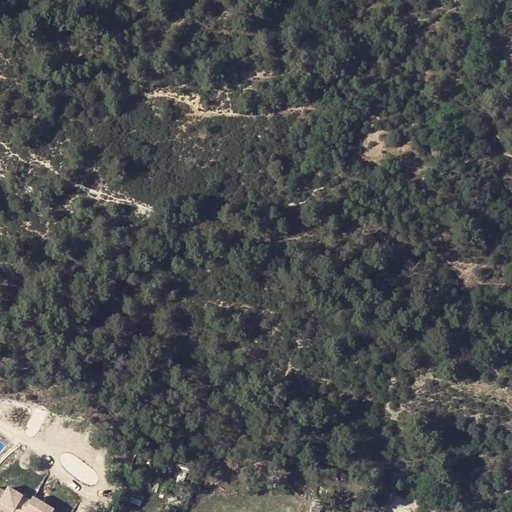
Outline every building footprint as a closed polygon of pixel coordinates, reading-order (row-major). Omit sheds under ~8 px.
[(440,157),(439,146),(430,147),(432,157),(440,157)] [(474,368),(475,360),(460,357),(459,366),(474,368)] [(14,511),(16,511),(25,511),(31,502),(9,488),(6,493),(0,489),(0,504),(1,503),(14,511)] [(31,502),(25,511),(53,511),(54,511),(33,498),(31,502)] [(1,503),(0,504),(0,508),(6,511),(13,511),(14,511),(1,503)]
